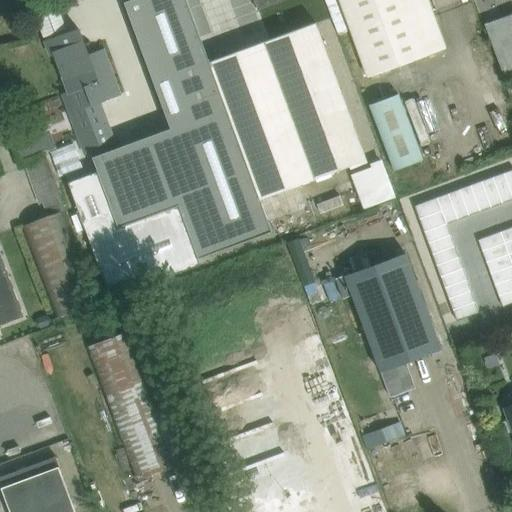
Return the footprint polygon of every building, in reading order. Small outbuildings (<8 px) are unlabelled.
[(117,146),(94,154),(99,169),(119,222),(177,201),(199,258),(274,231),(262,198),(210,62),(187,0),(126,0),(123,1),(169,127),(117,146)] [(254,0),(258,10),(284,0),(254,0)] [(340,0),(343,8),(365,0),(340,0)] [(365,0),(343,8),(367,74),(427,53),(446,47),(428,0),(365,0)] [(511,72),(511,13),(485,23),(504,76),(511,72)] [(366,160),(323,41),(316,22),(210,62),(262,198),(366,160)] [(79,29),(45,41),(50,55),(55,53),(69,92),(84,132),(77,135),(86,157),(94,154),(117,146),(107,119),(104,120),(97,101),(119,93),(110,69),(104,50),(86,56),(82,47),(85,46),(79,29)] [(424,160),(399,93),(370,104),(395,170),(424,160)] [(473,102),(484,137),(497,132),(487,98),(473,102)] [(452,112),(429,121),(438,144),(461,136),(452,112)] [(28,117),(9,124),(23,160),(55,148),(49,130),(34,135),(28,117)] [(26,165),(27,169),(39,205),(44,204),(47,214),(65,208),(47,158),(26,165)] [(351,174),(364,209),(397,196),(383,159),(370,164),(371,166),(351,174)] [(511,168),(503,172),(511,194),(511,168)] [(99,169),(69,180),(111,297),(201,264),(199,258),(177,201),(119,222),(99,169)] [(511,198),(511,194),(503,172),(492,176),(502,202),(511,198)] [(492,176),(481,180),(491,206),(502,202),(492,176)] [(491,206),(481,180),(470,184),(480,210),(491,206)] [(480,210),(470,184),(459,189),(468,215),(480,210)] [(468,215),(459,189),(447,193),(457,219),(468,215)] [(457,219),(447,193),(436,197),(414,206),(419,219),(441,210),(446,223),(457,219)] [(450,235),(446,223),(441,210),(419,219),(424,232),(428,243),(450,235)] [(61,211),(25,227),(56,311),(93,297),(61,211)] [(511,236),(511,223),(499,229),(504,240),(511,236)] [(504,240),(499,229),(477,237),(481,248),(504,240)] [(455,246),(450,235),(428,243),(432,254),(455,246)] [(508,251),(504,240),(481,248),(485,260),(508,251)] [(459,257),(455,246),(432,254),(436,265),(459,257)] [(0,323),(23,315),(0,251),(0,323)] [(511,262),(511,261),(508,251),(485,260),(490,271),(511,262)] [(390,397),(406,391),(405,386),(414,382),(406,361),(441,349),(406,254),(344,276),(390,397)] [(463,268),(459,257),(436,265),(441,277),(463,268)] [(511,275),(511,262),(490,271),(494,282),(511,275)] [(467,279),(463,268),(441,277),(445,288),(467,279)] [(511,288),(511,275),(494,282),(498,293),(511,288)] [(472,291),(467,279),(445,288),(449,299),(472,291)] [(511,300),(511,288),(498,293),(503,305),(511,300)] [(476,302),(472,291),(449,299),(453,310),(476,302)] [(480,313),(476,302),(453,310),(458,322),(480,313)] [(131,328),(86,345),(136,480),(181,464),(131,328)] [(396,438),(391,425),(371,432),(376,445),(396,438)] [(294,427),(257,428),(257,447),(295,445),(294,427)] [(0,485),(9,511),(77,511),(57,456),(0,477),(0,485)]
